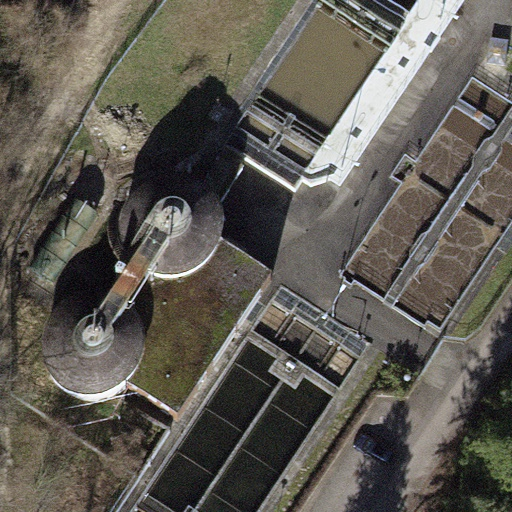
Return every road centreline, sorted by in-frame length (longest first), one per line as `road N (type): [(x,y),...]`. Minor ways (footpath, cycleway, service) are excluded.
road 1 (residential): [(376,511),(511,312)]
road 2 (unknown): [(290,107),(360,0)]
